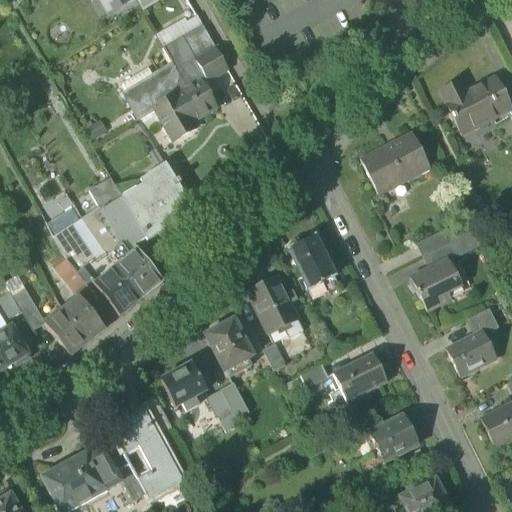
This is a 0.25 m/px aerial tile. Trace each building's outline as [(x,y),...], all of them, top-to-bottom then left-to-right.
[(115,0),(107,0),(115,13),(121,9),(115,0)] [(115,0),(121,9),(136,1),(137,0),(115,0)] [(137,0),(136,1),(142,12),(161,0),(137,0)] [(154,37),(162,51),(181,40),(202,28),(196,18),(186,24),(184,20),(154,37)] [(181,40),(207,85),(228,72),(202,28),(181,40)] [(162,51),(185,91),(199,83),(202,88),(207,85),(181,40),(162,51)] [(121,86),(127,96),(154,80),(148,70),(121,86)] [(141,122),(154,114),(152,110),(169,100),(156,79),(154,80),(127,96),(126,97),(141,122)] [(466,117),(474,132),(511,112),(495,80),(466,95),(461,85),(440,96),(450,115),(447,117),(452,125),(453,124),(466,117)] [(175,97),(169,100),(152,110),(154,114),(160,124),(172,144),(195,131),(191,125),(215,111),(202,88),(199,83),(185,91),(175,97)] [(466,117),(453,124),(460,138),(474,132),(466,117)] [(81,134),(88,146),(107,134),(100,122),(81,134)] [(357,160),(374,194),(409,175),(411,179),(429,171),(410,133),(357,160)] [(142,186),(167,227),(193,212),(178,187),(180,186),(178,183),(176,184),(165,165),(146,177),(149,182),(142,186)] [(104,255),(114,269),(136,252),(133,248),(145,241),(123,205),(120,199),(110,180),(89,192),(99,210),(81,220),(82,223),(104,255)] [(123,205),(145,241),(167,227),(142,186),(120,199),(123,205)] [(47,225),(54,237),(78,222),(70,210),(47,225)] [(415,244),(422,259),(444,248),(473,234),(466,219),(415,244)] [(52,239),(55,244),(72,229),(95,263),(104,255),(82,223),(81,220),(78,222),(54,237),(52,239)] [(90,283),(93,286),(114,269),(104,255),(95,263),(72,229),(55,244),(62,258),(66,262),(85,286),(86,287),(90,283)] [(444,248),(451,262),(480,248),(473,234),(444,248)] [(288,252),(308,292),(322,285),(322,284),(333,278),(314,239),(288,252)] [(451,262),(444,248),(422,259),(429,272),(446,263),(447,264),(451,262)] [(162,284),(136,252),(114,269),(140,302),(155,290),(162,284)] [(52,267),(55,271),(66,262),(62,258),(52,267)] [(85,286),(66,262),(55,271),(74,295),(85,286)] [(418,301),(425,315),(448,303),(445,297),(459,290),(447,264),(446,263),(429,272),(408,282),(415,295),(414,295),(417,302),(418,301)] [(140,302),(114,269),(93,286),(119,319),(140,302)] [(4,285),(11,298),(25,290),(17,277),(4,285)] [(246,294),(268,337),(283,330),(285,329),(284,327),(296,321),(276,280),(246,294)] [(79,299),(87,309),(97,301),(86,287),(85,286),(74,295),(78,299),(79,299)] [(11,298),(32,333),(44,326),(46,325),(25,290),(11,298)] [(0,320),(3,324),(20,314),(9,295),(0,300),(0,320)] [(87,344),(104,331),(87,309),(79,299),(78,299),(62,312),(87,344)] [(69,358),(87,344),(62,312),(46,325),(44,326),(69,358)] [(467,322),(473,335),(493,325),(487,312),(467,322)] [(284,327),(285,329),(297,323),(296,321),(284,327)] [(224,373),(228,381),(250,369),(246,361),(252,358),(233,322),(204,338),(223,374),(224,373)] [(303,334),(297,323),(285,329),(283,330),(288,341),(303,334)] [(11,328),(0,334),(0,361),(5,370),(14,365),(16,368),(30,360),(11,328)] [(444,354),(457,381),(493,363),(480,336),(444,354)] [(262,352),(273,374),(284,368),(274,347),(262,352)] [(332,376),(349,410),(367,401),(365,396),(386,385),(372,357),(332,376)] [(181,406),(185,414),(197,408),(193,400),(206,393),(191,366),(160,382),(174,410),(181,406)] [(299,379),(305,391),(327,380),(321,368),(299,379)] [(248,415),(233,386),(220,393),(230,412),(235,422),(248,415)] [(230,412),(220,393),(205,400),(215,420),(217,419),(230,412)] [(155,399),(122,417),(127,426),(145,415),(159,408),(155,399)] [(511,406),(480,422),(494,450),(511,440),(511,406)] [(159,436),(160,437),(171,431),(159,408),(145,415),(157,437),(159,436)] [(238,427),(235,422),(230,412),(217,419),(225,434),(238,427)] [(145,415),(127,426),(126,426),(129,433),(115,441),(124,458),(138,450),(152,475),(137,482),(145,497),(148,503),(182,484),(171,465),(174,464),(160,437),(159,436),(157,437),(145,415)] [(107,426),(115,441),(129,433),(126,426),(127,426),(122,417),(107,426)] [(355,466),(364,483),(388,471),(385,464),(417,448),(408,429),(403,418),(393,422),(394,423),(368,436),(369,437),(363,440),(372,458),(355,466)] [(397,463),(404,476),(426,465),(419,452),(397,463)] [(94,461),(90,462),(101,481),(115,474),(103,453),(92,459),(94,461)] [(71,511),(107,493),(101,481),(90,462),(86,454),(40,479),(58,511),(71,511)] [(121,486),(131,505),(145,497),(137,482),(128,466),(115,474),(121,486)] [(101,481),(107,493),(121,486),(115,474),(101,481)] [(448,511),(434,482),(399,500),(404,511),(448,511)] [(0,502),(0,511),(18,511),(9,497),(0,502)]
